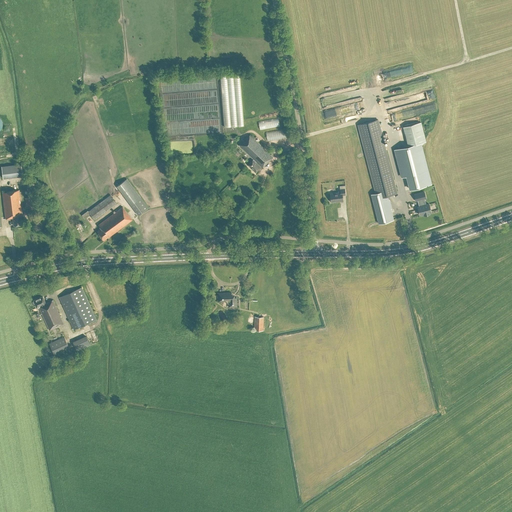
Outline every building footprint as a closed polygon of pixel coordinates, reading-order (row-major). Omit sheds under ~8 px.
[(244,125),(244,124),(240,73),(220,75),(224,127),(244,125)] [(384,98),(388,112),(395,110),(393,105),(391,105),(391,103),(393,102),(393,100),(388,101),(388,99),(394,97),(394,95),(384,98)] [(326,116),(341,113),(340,106),(324,109),(326,116)] [(261,128),(281,125),(280,117),(259,120),(261,128)] [(387,195),(396,193),(377,119),(358,124),(376,193),(371,194),(378,223),(393,219),(387,195)] [(431,184),(421,142),(426,141),(421,122),(403,126),(408,146),(394,149),(401,177),(406,176),(409,189),(431,184)] [(287,128),(267,130),(268,139),(288,137),(287,128)] [(247,138),(246,137),(239,145),(253,159),(248,164),(256,172),(260,167),(261,169),(273,157),(250,134),(247,138)] [(2,166),(3,178),(23,175),(21,163),(2,166)] [(138,214),(148,207),(127,178),(117,186),(138,214)] [(342,195),(345,194),(344,188),(340,189),(340,192),(330,193),(331,201),(343,200),(342,195)] [(14,225),(22,224),(21,214),(22,214),(19,190),(2,192),(6,218),(13,217),(14,225)] [(416,200),(417,200),(424,198),(426,198),(424,192),(414,194),(416,200)] [(84,218),(90,214),(94,219),(117,203),(110,195),(88,211),(88,210),(82,215),(84,218)] [(34,196),(25,198),(28,211),(36,209),(34,196)] [(426,204),(424,198),(417,200),(419,206),(417,207),(418,209),(417,209),(418,213),(419,212),(420,214),(423,213),(424,215),(429,214),(429,213),(431,212),(429,203),(426,204)] [(101,228),(97,231),(104,240),(108,236),(109,236),(132,219),(123,206),(98,225),(101,228)] [(82,286),(59,296),(74,329),(96,319),(82,286)] [(231,294),(231,292),(218,292),(219,300),(226,300),(230,304),(230,306),(237,306),(236,297),(235,297),(235,294),(231,294)] [(43,295),(33,299),(34,301),(33,301),(34,303),(35,302),(37,307),(39,306),(49,329),(62,324),(52,300),(46,303),(43,295)] [(263,330),(264,317),(255,316),(254,329),(263,330)] [(64,336),(50,343),(49,343),(54,355),(69,348),(64,336)] [(86,336),(73,342),(77,351),(90,345),(86,336)]
